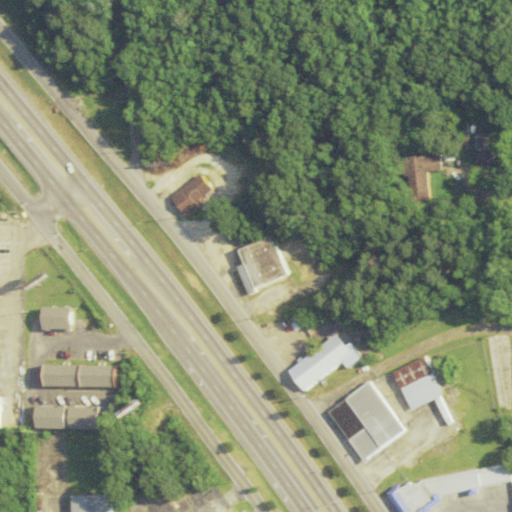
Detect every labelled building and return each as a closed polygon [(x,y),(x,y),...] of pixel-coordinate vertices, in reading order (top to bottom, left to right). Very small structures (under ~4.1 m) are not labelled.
[(493,165),(495,134),(474,133),(473,164),(493,165)] [(426,172),(440,172),(440,156),(396,157),(397,178),(406,177),(407,200),(426,199),(426,172)] [(167,205),(185,216),(203,184),(185,174),(167,205)] [(286,277),(272,237),(233,250),(239,265),(233,267),(242,293),(286,277)] [(42,330),(70,330),(70,307),(42,308),(42,330)] [(490,311),(490,322),(506,322),(506,311),(490,311)] [(369,318),(369,332),(384,332),(384,318),(369,318)] [(284,370),(298,391),(350,356),(336,335),(284,370)] [(490,411),(506,409),(498,336),(482,337),(490,411)] [(390,371),(406,410),(440,397),(424,357),(390,371)] [(43,386),(78,387),(111,387),(111,366),(43,365),(43,386)] [(400,434),(368,382),(323,410),(355,462),(400,434)] [(34,407),(34,429),(62,429),(62,407),(34,407)] [(67,430),(95,430),(95,407),(67,407),(67,430)] [(511,464),(409,480),(399,486),(390,488),(382,493),(394,511),(424,511),(438,503),(437,494),(510,483),(511,493),(511,464)] [(106,511),(106,495),(67,496),(66,511),(106,511)]
